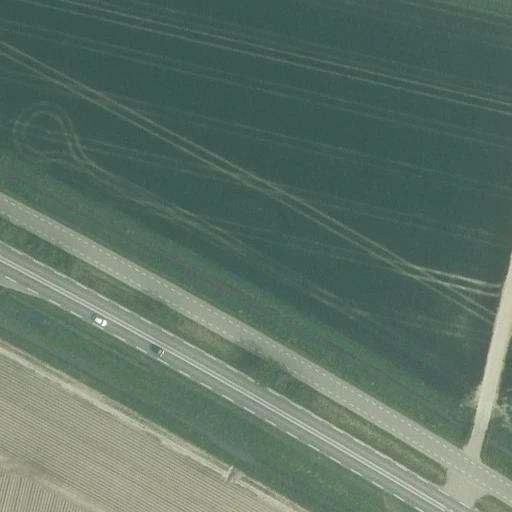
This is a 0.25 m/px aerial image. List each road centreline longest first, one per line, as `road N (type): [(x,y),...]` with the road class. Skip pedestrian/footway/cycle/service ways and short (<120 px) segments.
road 1 (unclassified): [(511,495),(0,205)]
road 2 (track): [(0,151),(241,279),(511,438)]
road 3 (secondary): [(447,511),(0,259)]
road 4 (track): [(511,286),(454,511)]
